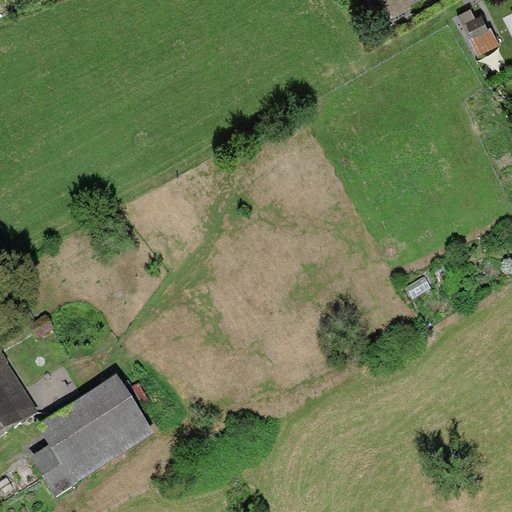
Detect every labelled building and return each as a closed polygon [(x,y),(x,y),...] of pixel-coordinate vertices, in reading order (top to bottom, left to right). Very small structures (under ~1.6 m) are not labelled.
[(385,0),(392,12),(411,2),(409,0),(385,0)] [(471,6),(457,13),(477,53),(499,42),(491,25),(488,26),(481,12),(475,15),(471,6)] [(54,328),(46,315),(30,325),(38,339),(54,328)] [(0,347),(0,436),(38,411),(7,364),(10,362),(0,347)] [(117,376),(36,428),(48,446),(30,457),(55,497),(154,434),(138,408),(150,401),(139,384),(133,387),(129,380),(122,384),(117,376)]
